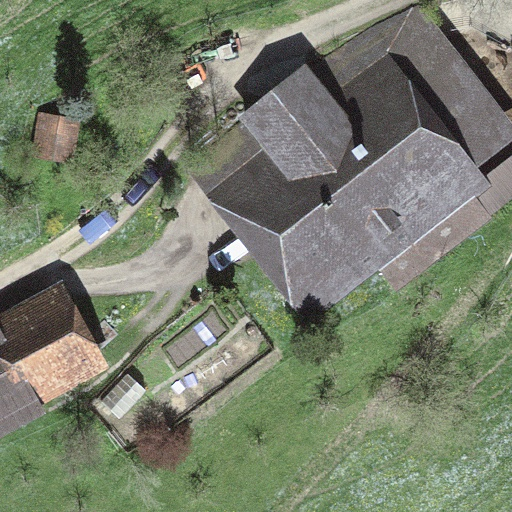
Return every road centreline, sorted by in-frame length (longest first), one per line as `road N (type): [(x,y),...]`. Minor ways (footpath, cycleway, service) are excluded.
road 1 (track): [(0,287),(93,230),(129,197),(225,80),(290,42),(397,0)]
road 2 (track): [(511,245),(281,511)]
